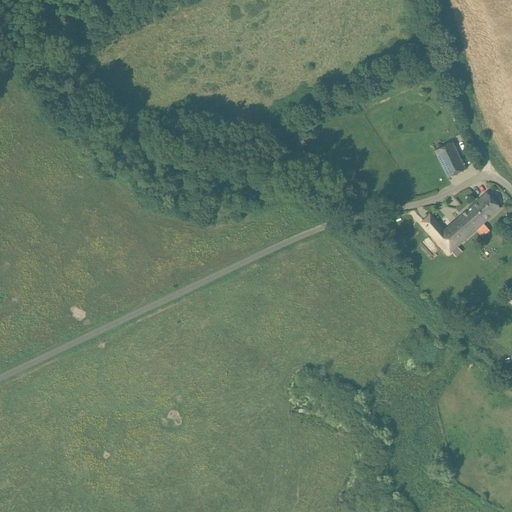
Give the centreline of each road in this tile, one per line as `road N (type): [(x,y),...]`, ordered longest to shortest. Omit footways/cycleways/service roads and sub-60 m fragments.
road 1 (unclassified): [(511,190),(481,177),(426,202),(302,235),(0,377)]
road 2 (track): [(431,0),(487,176)]
